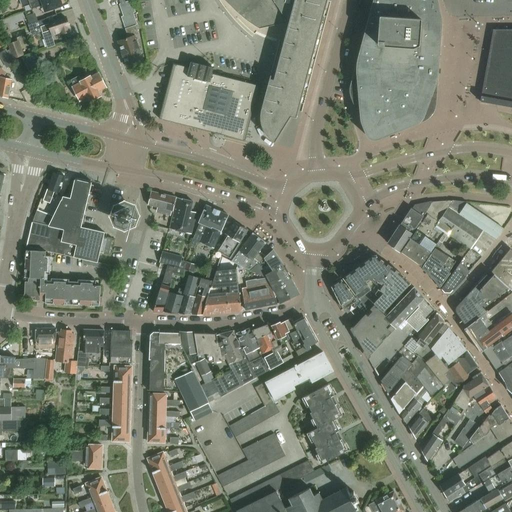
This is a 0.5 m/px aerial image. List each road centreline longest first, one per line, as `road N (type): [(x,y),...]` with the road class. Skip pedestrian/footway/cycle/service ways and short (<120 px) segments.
road 1 (residential): [(446,511),(330,309),(316,301)]
road 2 (residential): [(316,301),(327,342),(421,511)]
road 3 (residential): [(144,511),(136,458),(140,324)]
road 4 (residential): [(317,175),(317,124),(349,0)]
road 5 (residential): [(316,301),(241,322),(140,324)]
road 6 (tertiary): [(291,189),(125,140)]
road 7 (tertiary): [(511,153),(433,153),(346,181)]
road 8 (tertiary): [(119,168),(282,213)]
road 9 (residential): [(0,306),(27,149)]
road 10 (tertiary): [(359,204),(409,184),(511,178)]
road 11 (residential): [(125,140),(130,118),(85,0)]
road 12 (residential): [(140,324),(43,321),(0,310)]
